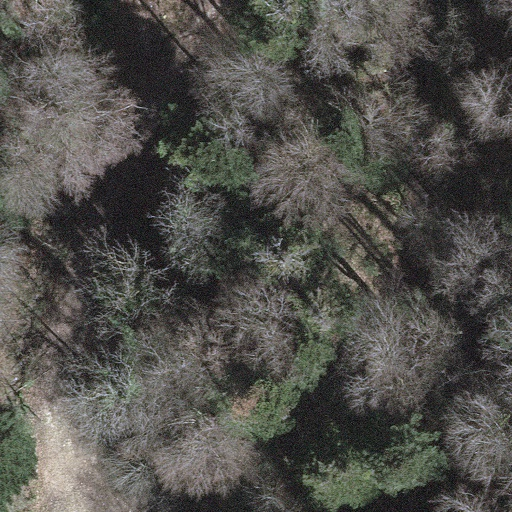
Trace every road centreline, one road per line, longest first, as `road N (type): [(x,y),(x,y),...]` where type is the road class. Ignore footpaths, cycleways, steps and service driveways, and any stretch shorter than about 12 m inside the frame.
road 1 (track): [(185,0),(135,93),(57,330),(44,434),(78,511)]
road 2 (track): [(90,227),(90,286),(132,313),(203,281),(320,103),(374,32),(412,0)]
